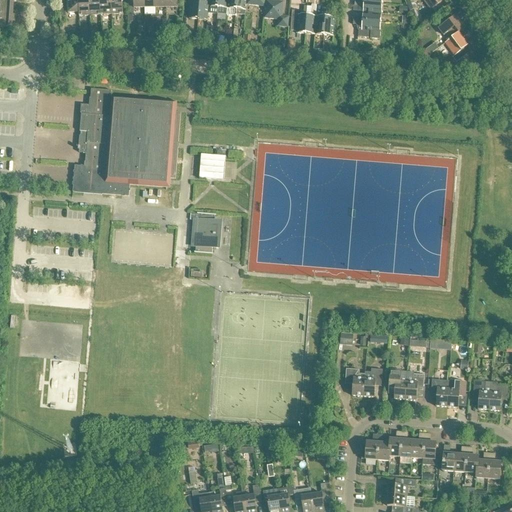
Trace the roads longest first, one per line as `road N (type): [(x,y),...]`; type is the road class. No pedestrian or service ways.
road 1 (track): [(35,51),(511,85)]
road 2 (residential): [(347,511),(352,445),(366,423),(486,429),(511,439)]
